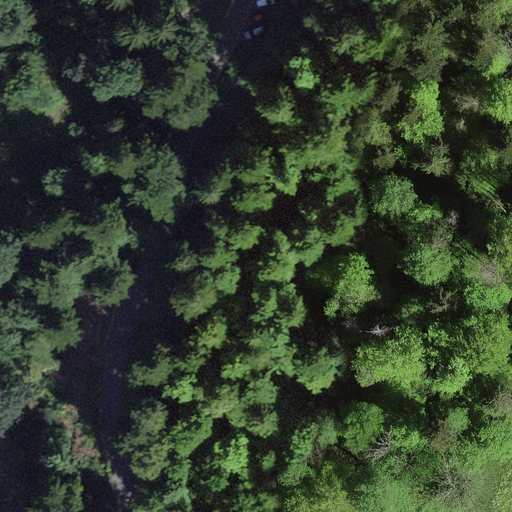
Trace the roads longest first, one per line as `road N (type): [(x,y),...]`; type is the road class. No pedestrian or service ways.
road 1 (tertiary): [(242,0),(205,84),(120,355),(113,399),(129,511)]
road 2 (track): [(211,0),(75,99)]
road 3 (track): [(75,99),(9,210),(0,244)]
